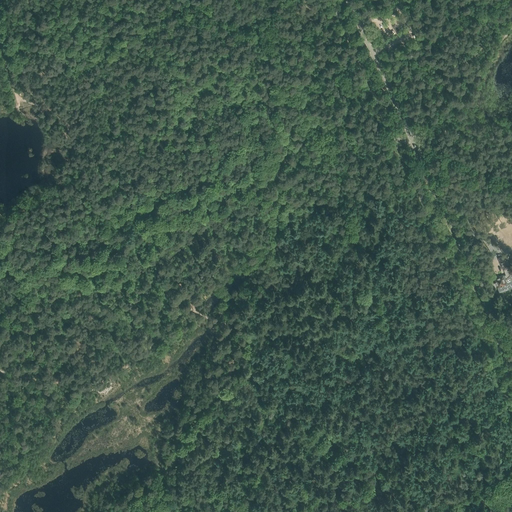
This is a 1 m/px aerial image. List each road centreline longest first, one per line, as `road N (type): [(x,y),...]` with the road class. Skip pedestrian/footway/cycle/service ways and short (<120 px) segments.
road 1 (tertiary): [(511,378),(417,148)]
road 2 (tertiary): [(417,148),(348,0)]
